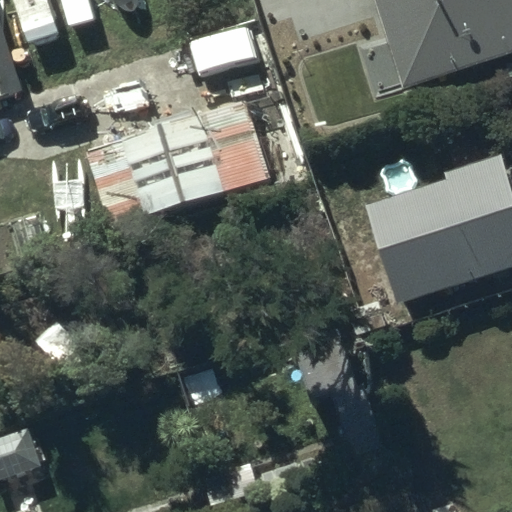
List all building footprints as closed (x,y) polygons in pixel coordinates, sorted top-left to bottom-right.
[(511,0),(373,0),(401,97),(511,63),(511,0)] [(252,35),(187,48),(193,78),(258,65),(252,35)] [(202,128),(123,149),(144,226),(223,204),(202,128)] [(368,209),(401,314),(511,279),(511,204),(501,168),(368,209)] [(73,386),(97,363),(55,320),(32,342),(73,386)]
